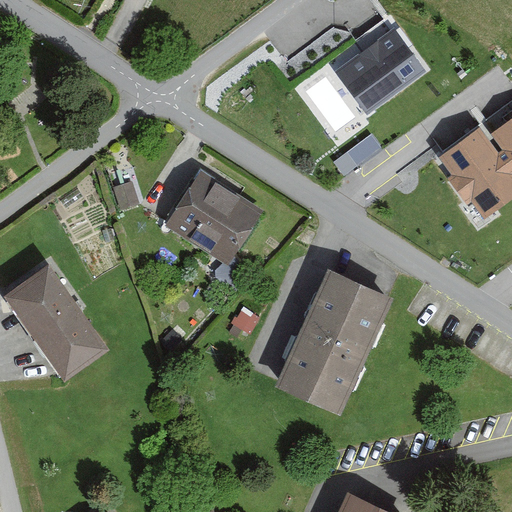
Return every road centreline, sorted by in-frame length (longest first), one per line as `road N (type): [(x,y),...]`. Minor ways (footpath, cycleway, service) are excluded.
road 1 (residential): [(511,321),(160,96)]
road 2 (residential): [(160,96),(0,213)]
road 3 (residential): [(160,96),(5,0)]
road 4 (residential): [(291,0),(160,96)]
road 5 (unknown): [(511,452),(356,494)]
